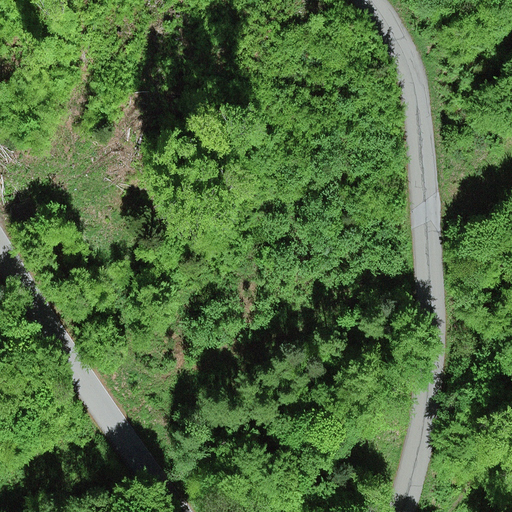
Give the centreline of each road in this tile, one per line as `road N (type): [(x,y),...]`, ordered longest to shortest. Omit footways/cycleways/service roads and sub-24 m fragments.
road 1 (unclassified): [(369,0),(411,72),(432,238),(430,382),(404,511)]
road 2 (unclassified): [(172,511),(0,233)]
